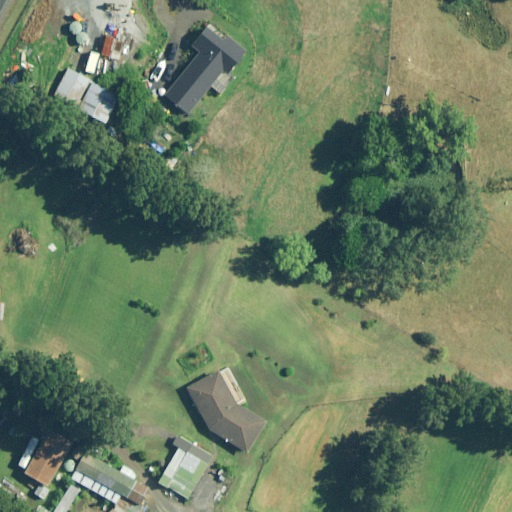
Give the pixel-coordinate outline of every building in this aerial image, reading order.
[(195,44),(202,51),(167,93),(192,114),(215,86),(224,93),(240,74),(234,69),(251,50),(233,35),(229,39),(212,24),(195,44)] [(56,96),(116,126),(123,112),(118,109),(125,96),(70,68),(56,96)] [(273,421),(242,402),(241,400),(246,398),(230,366),(190,387),(214,432),(252,455),(273,421)] [(78,443),(53,429),(28,474),(53,487),(64,467),(75,473),(89,449),(78,443)] [(217,453),(179,432),(173,443),(181,448),(162,482),(192,499),(217,453)] [(153,487),(122,470),(126,464),(118,460),(115,466),(89,452),(79,470),(143,505),(153,487)]
